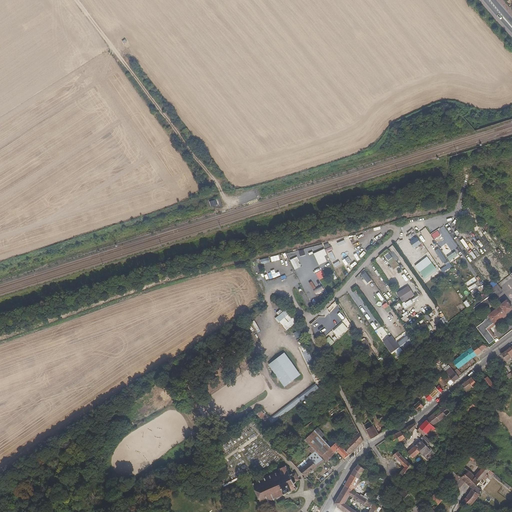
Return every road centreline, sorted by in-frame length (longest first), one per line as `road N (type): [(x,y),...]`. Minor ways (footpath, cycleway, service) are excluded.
road 1 (track): [(77,0),(225,198),(250,197)]
road 2 (residential): [(367,443),(305,325),(376,257)]
road 3 (residential): [(511,339),(415,418),(367,443)]
